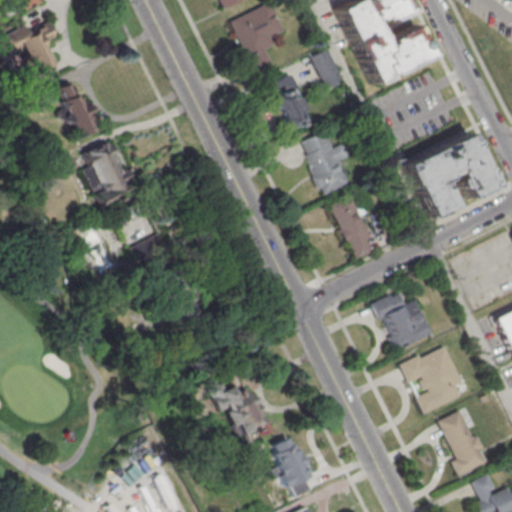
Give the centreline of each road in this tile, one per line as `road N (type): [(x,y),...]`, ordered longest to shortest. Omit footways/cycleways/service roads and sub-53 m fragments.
road 1 (tertiary): [(143,0),(298,309)]
road 2 (residential): [(511,201),(298,309)]
road 3 (tertiary): [(398,511),(298,309)]
road 4 (residential): [(511,164),(430,0)]
